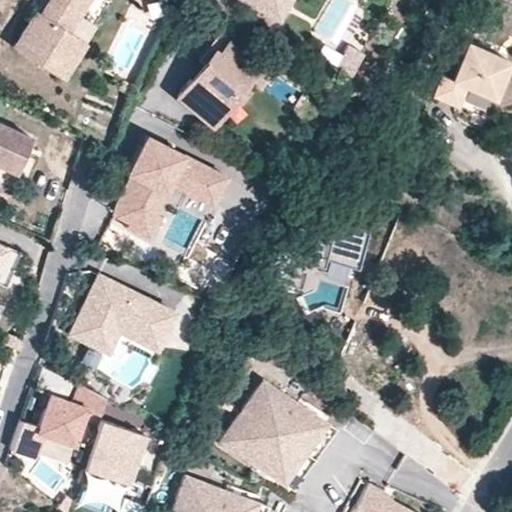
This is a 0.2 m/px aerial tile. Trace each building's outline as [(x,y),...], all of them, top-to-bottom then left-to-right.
[(67,30),(85,0),(48,0),(40,13),(36,10),(12,47),(61,78),(84,41),(67,30)] [(239,0),(271,18),(281,0),(239,0)] [(277,21),(288,0),(281,0),(271,19),(277,21)] [(209,119),(256,62),(227,38),(217,49),(208,42),(197,55),(202,60),(176,92),(209,119)] [(491,95),(506,59),(464,41),(449,76),(440,72),(431,94),(454,104),(463,84),(491,95)] [(361,52),(346,44),(342,53),(357,61),(361,52)] [(357,61),(342,53),(335,68),(350,76),(357,61)] [(125,92),(130,82),(120,78),(116,88),(125,92)] [(345,122),(354,109),(340,99),(330,112),(345,122)] [(0,161),(19,169),(35,132),(0,117),(0,161)] [(148,135),(142,145),(150,149),(156,146),(159,141),(148,135)] [(150,149),(142,145),(128,173),(132,175),(116,205),(113,215),(129,223),(138,204),(155,212),(170,183),(173,177),(187,184),(184,189),(213,204),(229,175),(159,141),(156,146),(150,149)] [(170,183),(184,189),(187,184),(173,177),(170,183)] [(155,212),(138,204),(129,223),(126,227),(150,238),(161,216),(155,212)] [(354,264),(364,227),(282,206),(264,275),(295,283),(300,267),(296,266),(298,257),(318,262),(319,255),(354,264)] [(0,281),(4,283),(18,250),(0,241),(0,281)] [(153,346),(170,309),(96,273),(68,332),(105,350),(115,328),(153,346)] [(303,451),(324,420),(261,378),(219,440),(281,482),(303,451)] [(108,400),(80,385),(73,401),(90,407),(89,409),(103,414),(108,400)] [(46,407),(51,395),(45,393),(40,405),(46,407)] [(89,409),(90,407),(73,401),(51,394),(51,395),(46,407),(39,427),(37,433),(47,437),(75,446),(84,422),(89,409)] [(103,414),(89,409),(84,422),(98,427),(101,419),(103,414)] [(130,485),(148,437),(101,419),(98,427),(83,468),(130,485)] [(313,458),(334,427),(324,420),(303,451),(313,458)] [(39,461),(47,437),(37,433),(39,427),(23,422),(13,452),(39,461)] [(292,489),(313,458),(303,451),(281,482),(292,489)] [(249,511),(254,500),(184,474),(169,511),(249,511)] [(416,511),(383,494),(384,490),(366,481),(349,511),(416,511)] [(53,504),(63,511),(68,497),(62,492),(53,504)] [(138,511),(142,502),(123,495),(116,511),(138,511)] [(263,511),(266,504),(254,500),(249,511),(263,511)]
